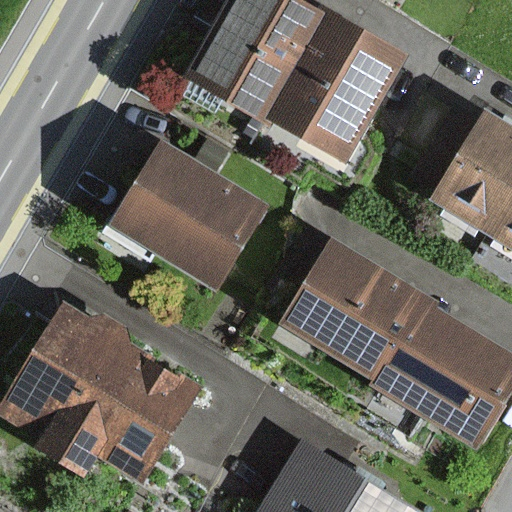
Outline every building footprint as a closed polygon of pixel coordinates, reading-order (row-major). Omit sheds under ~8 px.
[(328,15),(301,0),(230,0),(185,80),(265,125),(267,121),(328,15)] [(410,56),(330,11),(328,15),(267,121),(348,166),(410,56)] [(448,114),(410,177),(436,193),(430,202),(487,236),(511,195),(511,126),(486,111),(475,130),(448,114)] [(161,143),(111,226),(220,290),(270,207),(161,143)] [(511,195),(487,236),(511,251),(511,195)] [(441,302),(335,238),(283,322),(376,380),(398,343),(411,351),(438,308),(441,302)] [(91,320),(65,304),(0,410),(0,414),(43,440),(37,450),(85,480),(98,459),(145,487),(205,389),(130,344),(128,329),(106,315),(91,320)] [(511,396),(511,352),(438,308),(411,351),(398,343),(376,380),(372,387),(478,451),(511,396)] [(420,511),(303,440),(258,511),(420,511)]
